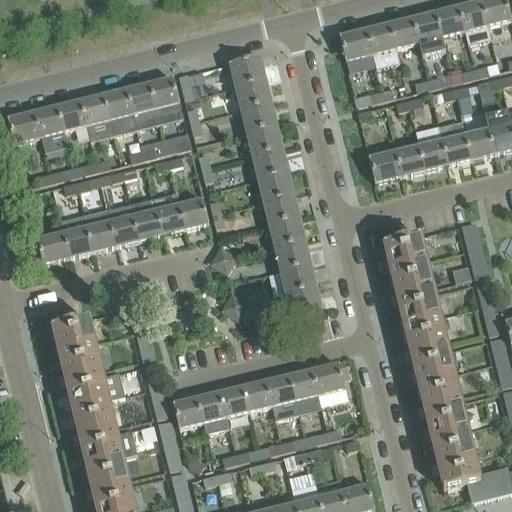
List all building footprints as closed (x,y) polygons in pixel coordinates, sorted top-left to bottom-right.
[(511,24),(511,23),(506,0),(505,0),(482,6),(488,31),(511,24)] [(482,6),(459,12),(465,36),(468,50),(491,44),(488,31),(482,6)] [(465,36),(459,12),(436,17),(442,42),(465,36)] [(436,17),(413,23),(419,48),(423,61),(445,56),(442,42),(436,17)] [(419,48),(413,23),(390,29),(396,53),(419,48)] [(396,53),(390,29),(367,35),(373,59),(396,53)] [(373,59),(367,35),(339,41),(346,66),(373,59)] [(266,85),(260,62),(260,61),(231,68),(236,92),(266,85)] [(486,71),(474,75),(476,82),(488,79),(486,71)] [(476,82),(474,75),(462,78),(464,85),(476,82)] [(188,80),(180,82),(186,104),(207,99),(201,77),(188,81),(188,80)] [(511,80),(500,83),(502,92),(511,89),(511,80)] [(174,83),(150,89),(160,129),(183,124),(184,123),(174,83)] [(440,83),(427,86),(429,94),(441,91),(440,83)] [(502,92),(500,83),(487,86),(490,95),(502,92)] [(272,108),(266,85),(236,92),(242,115),(272,108)] [(429,94),(427,86),(416,89),(417,97),(429,94)] [(150,89),(127,95),(137,135),(160,129),(150,89)] [(469,99),(467,91),(455,94),(457,102),(469,99)] [(394,94),(382,97),(383,105),(396,102),(394,94)] [(455,94),(443,97),(444,105),(457,102),(455,94)] [(127,95),(105,100),(115,140),(137,135),(127,95)] [(383,105),(382,97),(369,100),(371,108),(383,105)] [(105,100),(81,106),(87,131),(91,146),(115,140),(105,100)] [(421,103),(409,106),(410,114),(412,113),(422,111),(421,103)] [(87,131),(81,106),(58,112),(64,137),(87,131)] [(410,114),(409,106),(396,109),(399,116),(410,114)] [(277,131),(272,108),(242,115),(248,138),(277,131)] [(58,112),(35,117),(41,142),(45,158),(68,152),(64,137),(58,112)] [(196,114),(188,116),(191,128),(199,126),(196,114)] [(373,123),(370,115),(358,118),(360,126),(373,123)] [(41,142),(35,117),(8,124),(14,149),(41,142)] [(511,154),(511,131),(511,128),(509,118),(508,117),(485,122),(488,133),(494,159),(511,154)] [(202,138),(199,126),(191,128),(194,140),(202,138)] [(283,154),(277,131),(248,138),(253,161),(283,154)] [(463,131),(440,137),(442,145),(448,170),(471,164),(465,139),(463,131)] [(439,132),(416,138),(419,150),(425,176),(448,170),(442,145),(440,137),(439,132)] [(494,159),(488,133),(465,139),(471,164),(494,159)] [(190,153),(188,145),(176,148),(178,156),(190,153)] [(153,148),(141,151),(142,157),(144,164),(156,161),(154,153),(153,148)] [(425,176),(419,150),(395,156),(402,181),(425,176)] [(289,177),(283,154),(253,161),(259,184),(289,177)] [(402,181),(395,156),(369,163),(375,188),(402,181)] [(144,164),(142,157),(130,160),(132,167),(144,164)] [(207,160),(200,162),(203,174),(210,172),(207,160)] [(183,170),(181,162),(169,165),(171,173),(183,170)] [(108,165),(96,168),(98,176),(110,173),(108,165)] [(171,173),(169,165),(157,168),(159,176),(171,173)] [(98,176),(96,168),(84,171),(86,179),(98,176)] [(213,184),(210,172),(203,174),(206,186),(213,184)] [(137,181),(135,174),(123,177),(124,184),(137,181)] [(62,176),(50,179),(52,187),(64,184),(62,176)] [(123,177),(110,180),(112,187),(124,184),(123,177)] [(294,199),(289,177),(259,184),(264,207),(294,199)] [(52,187),(50,179),(38,182),(40,190),(52,187)] [(91,193),(88,185),(76,188),(78,196),(91,193)] [(78,196),(76,188),(64,191),(66,199),(78,196)] [(40,205),(38,197),(26,200),(28,208),(40,205)] [(177,199),(153,205),(162,239),(185,234),(179,209),(177,199)] [(300,222),(294,199),(264,207),(270,230),(300,222)] [(209,228),(203,204),(179,209),(185,234),(209,228)] [(153,205),(131,210),(139,245),(162,239),(153,205)] [(218,206),(211,208),(214,220),(221,219),(218,206)] [(131,210),(107,215),(116,251),(139,245),(131,210)] [(107,215),(84,221),(92,256),(116,251),(107,215)] [(224,231),(221,219),(214,220),(217,233),(224,231)] [(84,221),(61,226),(64,237),(70,262),(92,256),(84,221)] [(305,245),(300,222),(270,230),(276,253),(305,245)] [(475,228),(462,231),(465,240),(477,237),(475,228)] [(70,262),(64,237),(37,244),(43,268),(70,262)] [(479,246),(477,237),(465,240),(467,249),(479,246)] [(427,265),(421,241),(384,250),(390,274),(427,265)] [(311,268),(305,245),(276,253),(281,276),(311,268)] [(482,254),(479,246),(467,249),(469,258),(482,254)] [(237,261),(220,251),(210,269),(237,261)] [(484,263),(482,254),(469,258),(471,266),(484,263)] [(227,279),(237,261),(210,269),(227,279)] [(486,272),(484,263),(471,266),(473,275),(486,272)] [(441,322),(427,265),(390,274),(395,298),(390,299),(392,309),(398,308),(403,331),(441,322)] [(317,292),(311,268),(281,276),(287,299),(317,292)] [(488,281),(486,272),(473,275),(475,284),(488,281)] [(491,294),(489,286),(476,289),(478,297),(491,294)] [(323,315),(317,292),(287,299),(293,322),(323,315)] [(493,303),(491,294),(478,297),(481,306),(493,303)] [(248,309),(231,298),(221,315),(248,309)] [(495,312),(493,303),(481,306),(483,315),(495,312)] [(238,325),(248,309),(221,315),(238,325)] [(143,310),(131,313),(133,321),(145,318),(143,310)] [(498,321),(495,312),(483,315),(485,324),(498,321)] [(147,327),(145,318),(133,321),(135,330),(147,327)] [(500,330),(498,321),(485,324),(487,333),(500,330)] [(455,379),(441,322),(403,331),(409,355),(403,357),(406,366),(411,365),(417,388),(455,379)] [(95,348),(90,324),(53,333),(59,357),(95,348)] [(150,336),(147,327),(135,330),(137,339),(150,336)] [(502,338),(500,330),(487,333),(489,341),(502,338)] [(152,345),(150,336),(137,339),(139,348),(152,345)] [(493,354),(505,351),(503,343),(491,346),(493,354)] [(154,354),(152,345),(139,348),(141,357),(154,354)] [(109,405),(95,348),(59,357),(64,381),(59,382),(61,392),(66,391),(72,414),(109,405)] [(507,358),(505,351),(493,354),(494,361),(507,358)] [(156,363),(154,354),(141,357),(143,366),(156,363)] [(509,366),(507,358),(494,361),(496,369),(509,366)] [(511,374),(509,366),(496,369),(498,377),(511,374)] [(159,377),(157,369),(157,368),(144,371),(146,380),(159,377)] [(346,393),(340,368),(312,375),(318,400),(346,393)] [(511,381),(511,379),(511,374),(498,377),(500,385),(511,381)] [(312,375),(289,380),(295,405),(298,421),(321,416),(318,400),(312,375)] [(161,386),(159,377),(146,380),(149,389),(161,386)] [(468,436),(455,379),(417,388),(423,412),(417,413),(419,423),(425,422),(431,445),(468,436)] [(289,380),(266,386),(272,411),(273,411),(276,424),(298,419),(295,405),(289,380)] [(511,389),(511,381),(500,385),(502,392),(511,389)] [(163,395),(161,386),(149,389),(151,398),(163,395)] [(272,411),(266,386),(242,392),(248,416),(272,411)] [(248,416),(242,392),(219,397),(225,422),(226,422),(248,416)] [(166,404),(163,395),(151,398),(153,407),(166,404)] [(225,422),(219,397),(196,403),(202,428),(204,427),(206,439),(229,433),(226,422),(225,422)] [(202,428),(196,403),(174,408),(180,433),(202,428)] [(168,413),(167,410),(166,404),(153,407),(155,416),(168,413)] [(109,405),(72,414),(78,438),(72,439),(75,449),(80,448),(86,471),(123,462),(137,459),(132,436),(117,440),(109,405)] [(170,422),(168,413),(155,416),(157,425),(170,422)] [(173,434),(171,426),(159,429),(161,437),(173,434)] [(175,442),(173,434),(161,437),(163,445),(175,442)] [(339,434),(327,437),(329,445),(341,442),(339,434)] [(479,480),(468,436),(431,445),(436,469),(430,470),(433,481),(439,479),(443,495),(467,489),(481,486),(479,480)] [(329,445),(327,437),(315,440),(317,448),(329,445)] [(176,450),(175,442),(163,445),(165,453),(176,450)] [(360,453),(358,445),(346,448),(348,456),(360,453)] [(294,446),(281,449),(283,456),(296,453),(294,446)] [(283,456),(281,449),(269,452),(271,459),(283,456)] [(178,458),(176,450),(165,453),(167,460),(178,458)] [(258,455),(247,457),(235,460),(237,468),(259,462),(258,455)] [(322,462),(320,455),(308,458),(310,465),(322,462)] [(180,465),(178,458),(167,460),(168,468),(180,465)] [(310,465),(308,458),(296,461),(298,468),(310,465)] [(237,468),(235,460),(223,463),(225,471),(237,468)] [(134,511),(123,462),(86,471),(91,495),(86,496),(88,506),(94,504),(95,511),(134,511)] [(193,464),(191,468),(189,470),(199,477),(203,470),(193,464)] [(182,473),(180,465),(168,468),(170,476),(182,473)] [(276,473),(274,466),(261,469),(263,476),(276,473)] [(263,476),(261,469),(249,472),(251,479),(263,476)] [(511,497),(507,478),(509,478),(508,473),(493,477),(499,502),(511,498),(511,497)] [(230,485),(228,477),(216,480),(218,488),(230,485)] [(499,502),(493,477),(479,480),(481,486),(485,505),(499,502)] [(185,486),(183,478),(172,481),(174,489),(185,486)] [(218,488),(216,480),(204,483),(206,491),(218,488)] [(338,484),(315,490),(320,511),(345,511),(341,497),(338,484)] [(187,494),(185,486),(174,489),(176,497),(187,494)] [(485,505),(481,486),(467,489),(471,508),(485,505)] [(295,511),(320,511),(315,489),(292,495),(295,508),(295,511)] [(372,511),(367,490),(341,497),(345,511),(372,511)] [(189,502),(187,494),(176,497),(177,505),(189,502)] [(181,511),(191,510),(189,502),(177,505),(179,511),(181,511)]
